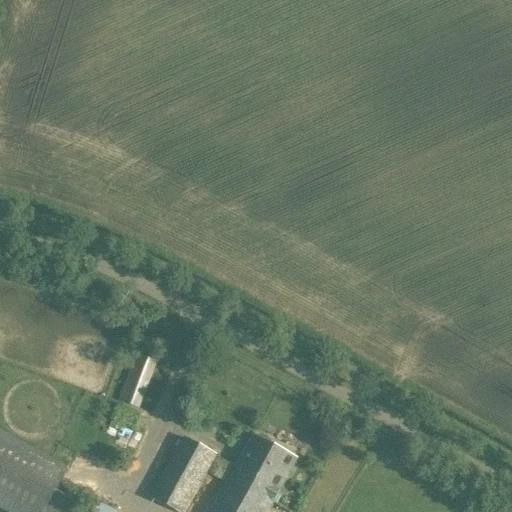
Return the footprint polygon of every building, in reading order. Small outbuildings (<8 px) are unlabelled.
[(131,369),(119,399),(138,406),(155,361),(129,351),(124,366),(131,369)] [(118,407),(114,419),(134,427),(138,415),(118,407)] [(65,495),(56,490),(68,468),(0,431),(0,509),(5,511),(75,511),(82,500),(67,491),(65,495)] [(270,511),(300,458),(256,434),(239,465),(186,436),(152,497),(179,511),(188,511),(210,473),(230,483),(214,511),(270,511)] [(81,511),(115,511),(116,511),(88,498),(81,511)]
